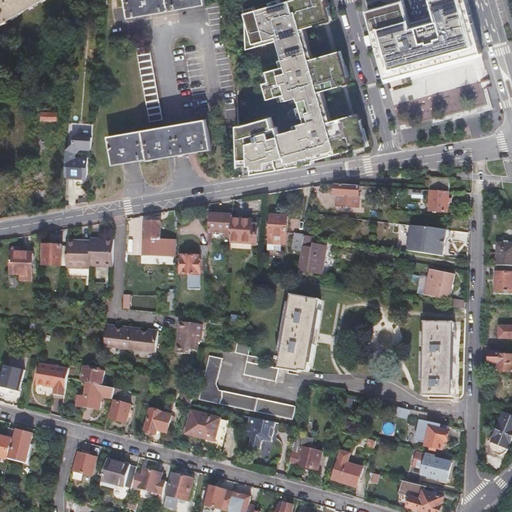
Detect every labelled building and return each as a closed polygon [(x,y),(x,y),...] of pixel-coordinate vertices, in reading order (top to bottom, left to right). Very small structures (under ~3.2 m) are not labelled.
[(0,0),(0,25),(45,0),(0,0)] [(209,0),(129,0),(131,5),(133,16),(210,2),(209,0)] [(287,0),(248,11),(249,40),(282,34),(287,60),(267,63),(269,74),(263,75),(266,91),(285,88),(286,94),(296,92),(300,118),(294,119),(294,123),(278,126),(277,119),(273,119),(271,109),(237,114),(239,162),(252,162),(252,172),(315,161),(314,157),(366,144),(357,113),(329,121),(320,90),(349,82),(340,50),(314,57),(311,58),(302,28),(306,27),(331,20),(325,0),(287,0)] [(404,0),(367,10),(386,79),(483,52),(471,9),(469,9),(466,0),(433,0),(438,15),(412,22),(404,0)] [(311,58),(314,57),(306,27),(302,28),(311,58)] [(152,44),(139,46),(151,120),(164,118),(152,44)] [(50,108),(43,108),(43,120),(58,120),(58,113),(50,112),(50,108)] [(165,125),(111,134),(116,161),(121,160),(130,159),(150,156),(150,158),(180,153),(214,147),(209,117),(176,123),(165,125)] [(226,125),(217,127),(218,137),(228,135),(226,125)] [(69,135),(67,176),(86,177),(88,157),(78,157),(79,150),(82,148),(93,148),(94,137),(69,135)] [(431,191),(449,192),(450,180),(430,178),(429,191),(431,191)] [(360,186),(336,184),(335,195),(337,196),(336,206),(358,208),(360,186)] [(415,190),(409,189),(408,197),(424,198),(424,190),(415,190)] [(449,199),(449,192),(431,191),(430,212),(448,213),(449,202),(449,199)] [(233,217),(210,215),(209,233),(212,233),(225,234),(225,238),(231,239),(233,218),(233,217)] [(287,217),(269,216),(266,252),(280,253),(280,247),(285,248),(287,217)] [(231,239),(230,251),(243,251),(244,245),(256,246),(258,230),(252,229),(253,220),(233,218),(231,239)] [(161,221),(145,221),(145,254),(176,255),(176,240),(160,240),(161,221)] [(448,231),(411,226),(408,253),(442,257),(445,240),(447,241),(448,239),(449,233),(448,231)] [(69,229),(60,231),(60,246),(67,246),(68,241),(69,229)] [(291,250),(302,252),(304,237),(293,236),(291,250)] [(302,252),(298,279),(305,281),(307,273),(321,275),(325,248),(312,246),(311,249),(309,249),(310,238),(304,237),(302,252)] [(90,266),(107,266),(108,239),(90,239),(90,241),(90,266)] [(66,266),(66,268),(90,269),(90,266),(90,241),(68,241),(67,246),(66,266)] [(511,242),(497,242),(497,265),(511,265),(511,242)] [(67,246),(60,246),(46,246),(45,266),(66,266),(67,246)] [(201,269),(208,268),(208,248),(201,248),(201,258),(181,258),(180,279),(189,279),(189,294),(200,294),(201,269)] [(33,280),(33,253),(25,253),(24,250),(15,250),(12,253),(12,274),(22,274),(22,280),(33,280)] [(389,282),(391,271),(392,265),(386,264),(383,281),(389,282)] [(511,265),(497,265),(496,292),(511,291),(511,265)] [(445,305),(462,308),(463,301),(449,298),(453,276),(428,271),(427,278),(421,277),(417,293),(447,300),(445,305)] [(281,357),(278,368),(281,368),(300,372),(300,370),(307,371),(323,300),(295,294),(293,304),(289,303),(277,356),(281,357)] [(451,396),(454,323),(424,322),(424,333),(420,333),(420,345),(423,346),(423,351),(420,351),(419,381),(422,381),(422,395),(451,396)] [(203,325),(179,323),(176,353),(189,355),(190,350),(197,351),(198,341),(201,341),(203,325)] [(117,325),(109,324),(106,345),(158,351),(160,330),(150,329),(150,331),(142,330),(143,328),(128,326),(128,329),(117,328),(117,325)] [(511,338),(511,325),(498,326),(498,338),(511,338)] [(99,331),(89,329),(88,336),(98,338),(99,331)] [(234,354),(247,357),(250,343),(237,340),(234,354)] [(511,355),(501,355),(501,354),(490,353),(489,363),(495,364),(495,373),(511,373),(511,355)] [(281,368),(278,368),(261,364),(262,360),(247,357),(243,374),(278,382),(281,368)] [(220,360),(207,358),(198,401),(291,421),(294,407),(221,392),(215,384),(220,360)] [(68,378),(69,369),(58,367),(58,368),(51,367),(51,366),(40,364),(37,385),(54,388),(53,394),(65,396),(68,378)] [(24,370),(2,365),(0,374),(0,391),(9,393),(10,389),(19,391),(24,370)] [(80,380),(83,381),(101,385),(104,370),(96,368),(95,370),(83,367),(80,380)] [(109,399),(112,388),(101,385),(83,381),(80,396),(75,395),(73,406),(98,410),(100,397),(109,399)] [(130,403),(113,399),(108,418),(126,422),(130,403)] [(408,415),(410,409),(398,406),(397,412),(408,415)] [(172,416),(151,410),(146,430),(157,433),(158,430),(168,433),(172,416)] [(410,418),(420,420),(425,421),(426,414),(412,410),(410,418)] [(228,421),(191,411),(186,433),(203,438),(202,444),(217,447),(219,441),(222,442),(228,421)] [(508,448),(511,438),(511,415),(502,411),(490,441),(508,448)] [(252,433),(251,438),(249,446),(259,449),(261,442),(264,440),(271,441),(275,422),(250,417),(248,424),(246,431),(252,433)] [(446,430),(447,426),(425,421),(420,420),(415,441),(425,442),(425,446),(441,450),(443,442),(445,442),(448,430),(446,430)] [(7,436),(0,433),(0,456),(8,459),(9,455),(16,429),(10,427),(7,436)] [(34,434),(16,429),(9,455),(27,460),(34,434)] [(294,435),(289,461),(297,463),(297,464),(317,469),(321,452),(311,450),(313,439),(294,435)] [(374,450),(376,441),(368,439),(366,448),(374,450)] [(437,459),(438,456),(417,451),(413,465),(422,468),(421,475),(426,476),(426,477),(446,482),(452,463),(437,459)] [(96,457),(80,452),(75,470),(92,475),(96,457)] [(351,455),(339,452),(332,479),(358,486),(363,466),(349,463),(351,455)] [(131,485),(137,466),(110,459),(105,478),(131,485)] [(164,462),(157,461),(155,470),(145,467),(142,475),(138,473),(134,486),(162,494),(165,482),(161,480),(163,473),(161,472),(164,462)] [(172,473),(163,503),(177,508),(180,497),(187,499),(193,478),(183,475),(184,471),(174,469),(173,473),(172,473)] [(444,505),(446,497),(426,491),(427,489),(403,482),(399,493),(410,497),(407,508),(421,511),(442,511),(444,505)] [(230,510),(235,493),(228,491),(228,490),(211,485),(205,505),(223,510),(223,508),(230,510)] [(230,510),(229,511),(261,511),(254,510),(255,506),(249,505),(251,499),(248,499),(249,496),(235,492),(235,493),(230,510)] [(136,511),(139,501),(130,499),(128,508),(136,511)] [(291,511),(293,506),(279,502),(276,511),(291,511)]
